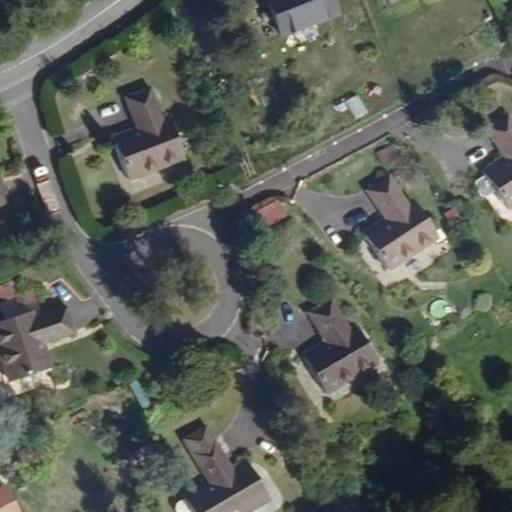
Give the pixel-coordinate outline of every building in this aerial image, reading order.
[(328,14),(322,0),(258,0),(272,36),(328,14)] [(176,166),(159,124),(154,126),(142,95),(115,104),(126,136),(103,145),(116,187),(176,166)] [(500,214),(511,205),(511,132),(501,116),(476,133),(496,161),(474,176),(500,214)] [(433,241),(408,203),(404,206),(385,178),(360,194),(379,223),(357,237),(382,275),(433,241)] [(371,368),(347,328),(342,330),(326,302),(300,317),(318,346),(295,359),(318,398),(371,368)] [(34,352),(66,340),(57,311),(24,324),(21,318),(0,324),(0,389),(42,375),(34,352)] [(241,511),(261,501),(238,461),(225,469),(200,426),(175,440),(201,484),(175,499),(182,511),(241,511)] [(14,511),(2,486),(0,486),(0,511),(14,511)]
